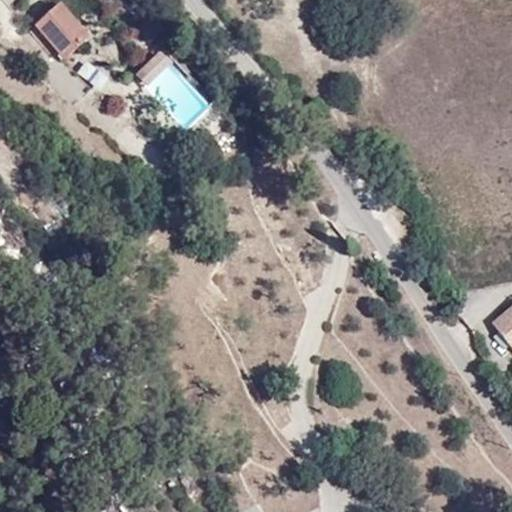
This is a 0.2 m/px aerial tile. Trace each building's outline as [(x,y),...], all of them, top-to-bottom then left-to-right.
[(319,0),(318,1),(338,20),(358,0),(319,0)] [(37,26),(66,58),(92,38),(63,5),(37,26)] [(111,78),(119,87),(141,64),(132,55),(111,78)] [(313,130),(328,117),(318,103),(302,116),(313,130)] [(0,249),(10,266),(22,260),(0,220),(0,249)] [(511,322),(495,336),(511,360),(511,322)]
